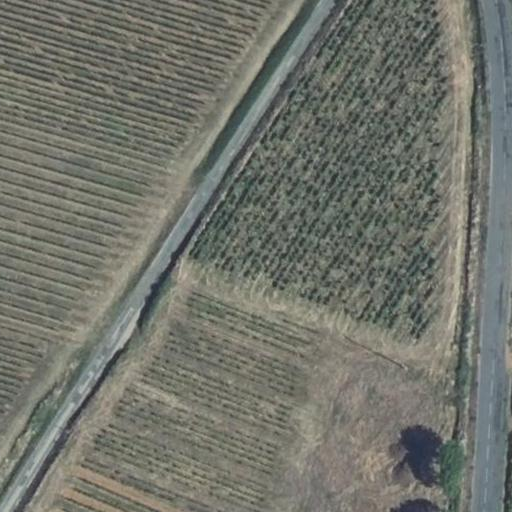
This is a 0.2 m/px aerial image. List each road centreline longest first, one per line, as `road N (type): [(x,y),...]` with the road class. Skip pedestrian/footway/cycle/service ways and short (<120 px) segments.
road 1 (unclassified): [(8,511),(327,0)]
road 2 (secondary): [(496,0),(506,145),(486,511)]
